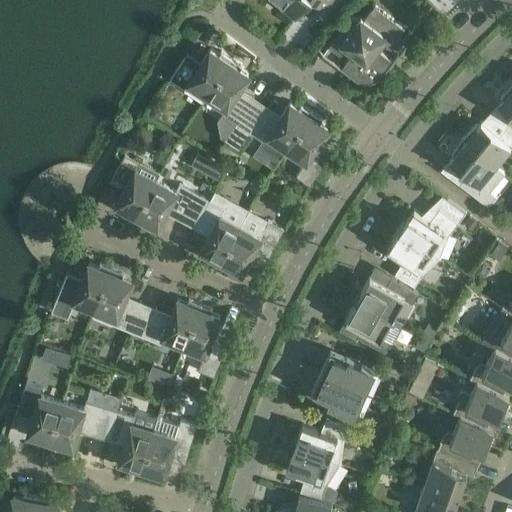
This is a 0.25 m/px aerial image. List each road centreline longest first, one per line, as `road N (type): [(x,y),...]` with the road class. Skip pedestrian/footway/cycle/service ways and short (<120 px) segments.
road 1 (residential): [(406,153),(296,342),(243,511)]
road 2 (residential): [(382,135),(240,39),(234,0)]
road 3 (tertiary): [(204,511),(272,312)]
road 4 (tertiary): [(272,312),(382,135)]
road 5 (unclassified): [(197,511),(4,463)]
road 6 (unclassified): [(272,312),(96,230)]
road 7 (tertiary): [(382,135),(504,0)]
road 8 (residential): [(511,38),(406,153)]
